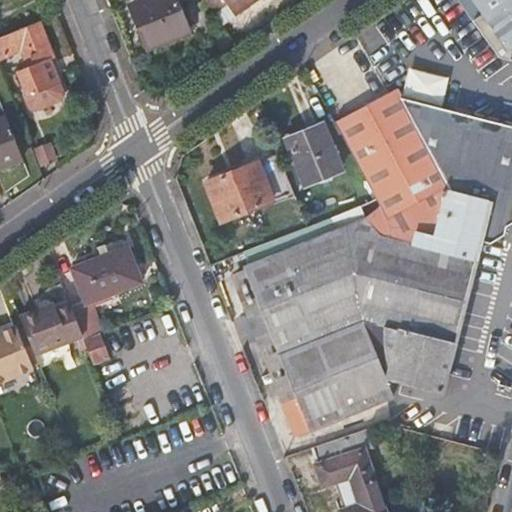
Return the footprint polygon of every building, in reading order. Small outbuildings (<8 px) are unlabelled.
[(175,3),(183,0),(144,0),(132,5),(148,47),(186,32),(175,3)] [(205,0),(215,15),(227,6),(236,18),(261,0),(205,0)] [(511,0),(480,0),(510,42),(511,42),(511,0)] [(52,54),(38,20),(0,34),(0,58),(21,51),(27,66),(16,71),(25,96),(23,100),(27,108),(33,111),(56,102),(59,96),(55,84),(59,82),(47,55),(52,54)] [(387,214),(385,224),(386,224),(410,231),(417,216),(441,165),(462,120),(466,113),(402,97),(398,88),(336,122),(377,198),(387,214)] [(511,124),(466,113),(462,120),(511,132),(511,124)] [(6,115),(0,117),(0,169),(23,159),(6,115)] [(299,400),(288,405),(301,437),(396,398),(388,379),(443,392),(482,238),(489,240),(505,233),(507,224),(511,221),(511,132),(462,120),(441,165),(417,216),(410,231),(386,224),(385,224),(382,224),(371,201),(334,216),(339,229),(246,268),(299,400)] [(326,125),(288,140),(305,185),(344,169),(326,125)] [(260,162),(207,184),(222,222),(275,200),(260,162)] [(283,220),(288,235),(309,226),(303,211),(283,220)] [(126,246),(109,253),(106,242),(96,246),(99,257),(71,268),(84,303),(140,281),(126,246)] [(236,272),(288,405),(299,400),(246,268),(236,272)] [(54,300),(18,314),(22,323),(35,358),(38,365),(69,353),(65,343),(82,336),(71,309),(68,300),(56,305),(54,300)] [(92,301),(71,309),(82,336),(99,330),(103,328),(92,301)] [(27,361),(35,358),(22,323),(13,327),(12,324),(0,328),(0,378),(30,367),(27,361)] [(109,356),(99,330),(82,336),(98,377),(108,373),(102,359),(109,356)] [(370,444),(366,433),(319,450),(324,462),(317,464),(326,486),(341,480),(351,509),(343,511),(390,511),(364,446),(370,444)]
